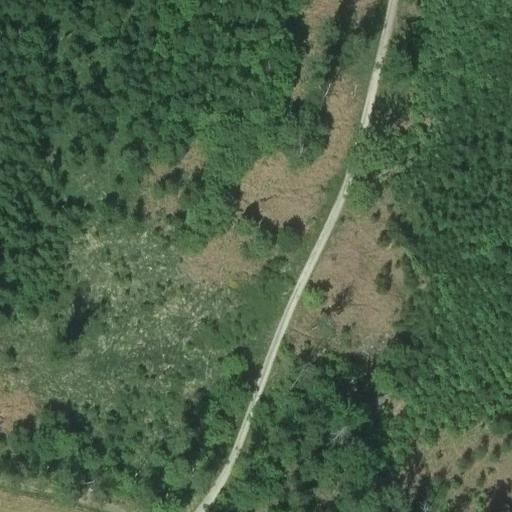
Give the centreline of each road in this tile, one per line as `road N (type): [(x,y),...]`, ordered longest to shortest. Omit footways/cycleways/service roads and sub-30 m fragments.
road 1 (track): [(195,511),(276,391),(339,226),(389,0)]
road 2 (track): [(169,511),(0,477)]
